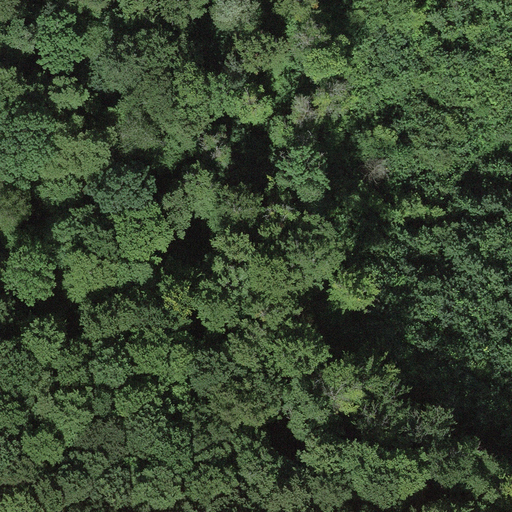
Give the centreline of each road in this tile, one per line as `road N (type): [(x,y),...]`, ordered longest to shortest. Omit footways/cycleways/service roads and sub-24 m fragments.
road 1 (track): [(511,465),(433,422),(174,240),(108,221),(40,221),(0,235)]
road 2 (track): [(199,255),(151,270),(96,305),(0,391)]
